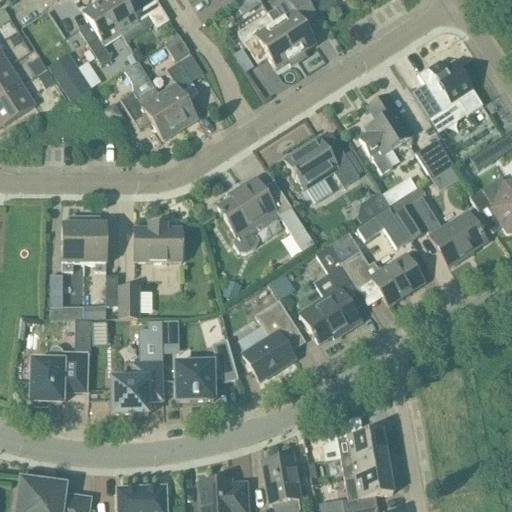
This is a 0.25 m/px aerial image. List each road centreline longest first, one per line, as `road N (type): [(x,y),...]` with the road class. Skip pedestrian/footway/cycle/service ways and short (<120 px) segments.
road 1 (residential): [(0,441),(127,459),(250,434),(386,364)]
road 2 (residential): [(253,135),(155,189),(0,185)]
road 3 (residential): [(455,8),(253,135)]
road 4 (residential): [(253,135),(166,0)]
road 5 (residential): [(416,511),(386,364)]
road 6 (residential): [(386,364),(476,308),(511,298)]
